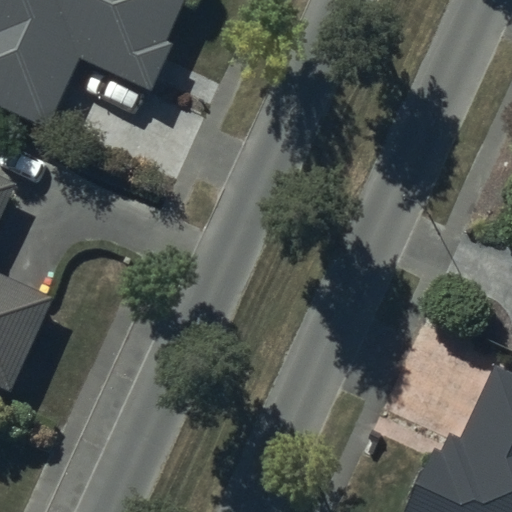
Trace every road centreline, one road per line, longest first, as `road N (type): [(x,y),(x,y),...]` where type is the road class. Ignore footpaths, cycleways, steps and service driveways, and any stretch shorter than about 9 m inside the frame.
road 1 (tertiary): [(116,511),(350,0)]
road 2 (tertiary): [(484,0),(252,511)]
